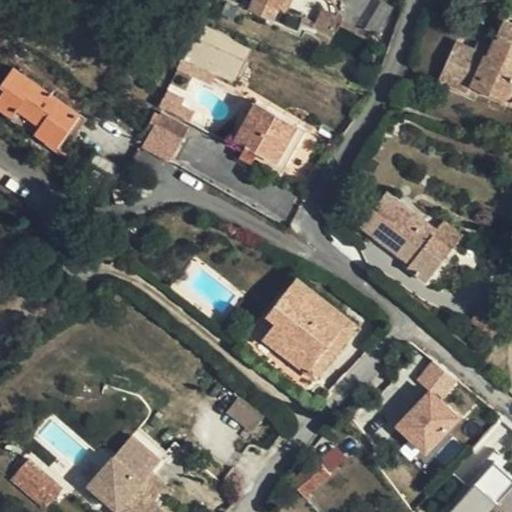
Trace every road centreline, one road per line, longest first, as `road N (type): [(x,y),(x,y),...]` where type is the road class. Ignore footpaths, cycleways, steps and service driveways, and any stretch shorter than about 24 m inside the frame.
road 1 (residential): [(0,152),(64,209),(109,218),(178,190),(205,194),(345,267),(409,319)]
road 2 (residential): [(251,511),(409,319)]
road 3 (residential): [(409,319),(511,407)]
